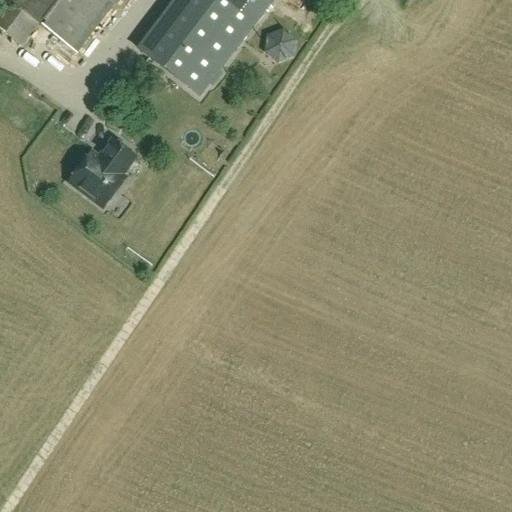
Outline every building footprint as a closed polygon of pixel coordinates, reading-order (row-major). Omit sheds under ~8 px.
[(6,0),(0,8),(0,31),(21,47),(38,25),(76,54),(116,0),(6,0)] [(232,0),(182,0),(141,54),(200,98),(259,20),(232,0)] [(232,0),(259,20),(274,0),(232,0)] [(281,31),(264,37),(261,54),(275,65),(291,58),(294,41),(281,31)] [(223,135),(240,91),(221,84),(205,128),(223,135)] [(135,159),(111,141),(101,155),(104,156),(100,161),(91,154),(69,184),(103,209),(125,180),(121,177),(135,159)]
